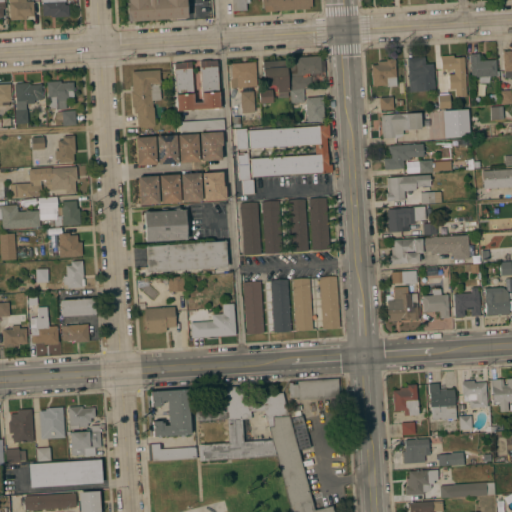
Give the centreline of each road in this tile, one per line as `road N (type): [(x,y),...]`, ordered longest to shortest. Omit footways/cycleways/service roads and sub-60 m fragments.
road 1 (residential): [(129,511),(95,0)]
road 2 (residential): [(511,18),(0,50)]
road 3 (tertiary): [(364,355),(0,378)]
road 4 (tertiary): [(360,298),(349,129)]
road 5 (tertiary): [(511,345),(364,355)]
